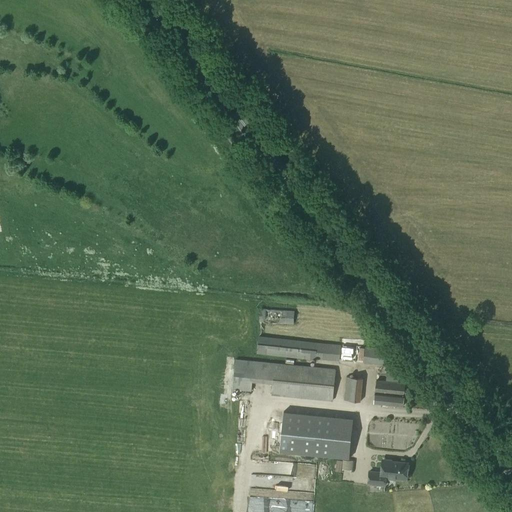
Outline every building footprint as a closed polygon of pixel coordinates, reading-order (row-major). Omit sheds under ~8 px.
[(260,309),(259,322),(294,325),(294,312),(260,309)] [(258,336),(257,354),(316,360),(316,359),(339,361),(341,346),(318,344),(318,343),(258,336)] [(365,347),(363,364),(386,366),(388,350),(365,347)] [(332,401),(336,370),(255,361),(236,359),(235,368),(275,373),(274,383),(273,395),(332,401)] [(347,377),(344,400),(360,402),(363,379),(347,377)] [(252,391),(253,380),(234,378),(233,389),(252,391)] [(376,380),(374,404),(403,406),(405,383),(376,380)] [(351,441),(353,419),(333,417),(330,439),(329,456),(336,457),(349,459),(351,441)] [(369,472),(368,485),(385,486),(386,479),(396,480),(396,479),(407,480),(408,463),(392,462),(392,463),(382,462),(381,473),(369,472)]
